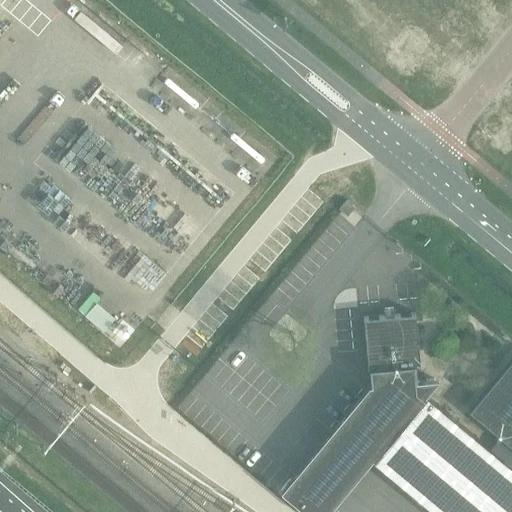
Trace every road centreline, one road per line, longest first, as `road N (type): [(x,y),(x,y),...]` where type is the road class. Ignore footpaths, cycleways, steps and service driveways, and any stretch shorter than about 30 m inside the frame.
road 1 (unclassified): [(357,119),(346,96),(279,40),(233,19)]
road 2 (unclassified): [(233,19),(263,56),(334,111),(357,119)]
road 3 (unclassified): [(421,167),(435,197),(511,262)]
